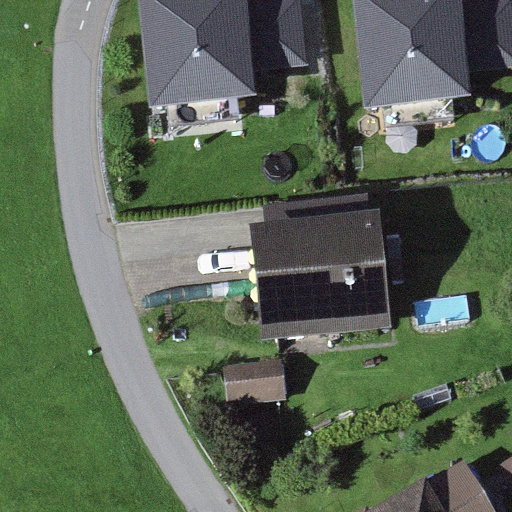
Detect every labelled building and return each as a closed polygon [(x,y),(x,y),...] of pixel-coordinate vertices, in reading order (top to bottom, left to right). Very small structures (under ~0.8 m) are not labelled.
[(240,9),(145,18),(156,128),(249,119),(245,84),(302,78),(295,13),(241,19),(240,9)] [(455,10),(360,20),(372,130),(464,121),(461,86),(511,80),(511,28),(511,15),(456,21),(455,10)] [(380,244),(250,255),(259,360),(389,349),(380,244)] [(285,374),(226,380),(230,413),(288,407),(285,374)] [(511,479),(497,488),(511,511),(511,479)] [(479,511),(462,483),(413,511),(479,511)]
